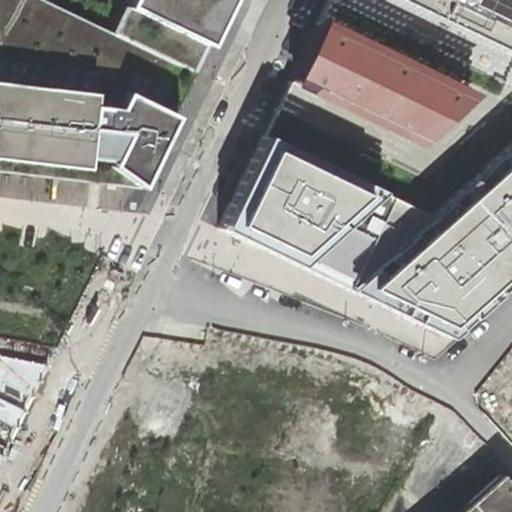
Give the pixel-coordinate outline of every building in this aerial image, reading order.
[(0,0),(0,172),(137,190),(142,193),(176,122),(171,119),(205,45),(128,10),(124,8),(111,36),(76,19),(35,0),(0,0)] [(132,0),(128,10),(211,48),(234,0),(132,0)] [(511,0),(327,0),(317,21),(285,87),(260,139),(217,228),(292,264),(343,288),(444,336),(511,275),(511,0)] [(0,464),(48,364),(0,354),(0,464)] [(511,511),(511,493),(497,477),(457,511),(511,511)] [(390,491),(378,510),(381,511),(412,511),(416,507),(390,491)]
